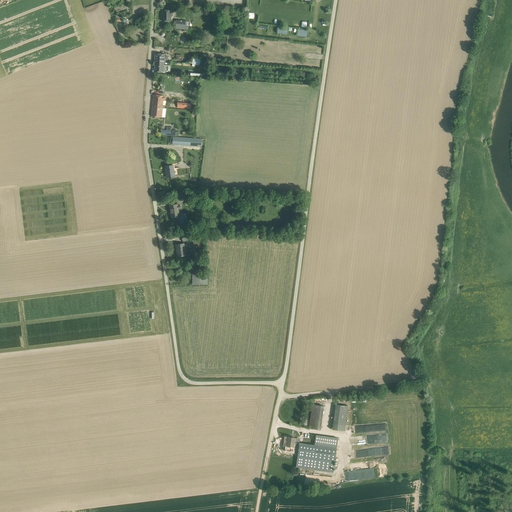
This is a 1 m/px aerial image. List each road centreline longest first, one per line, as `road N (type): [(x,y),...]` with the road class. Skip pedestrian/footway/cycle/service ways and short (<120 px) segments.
road 1 (unclassified): [(281,382),(192,380),(182,371),(148,148),(154,0)]
road 2 (unclassified): [(281,382),(336,0)]
road 3 (track): [(417,384),(279,397)]
